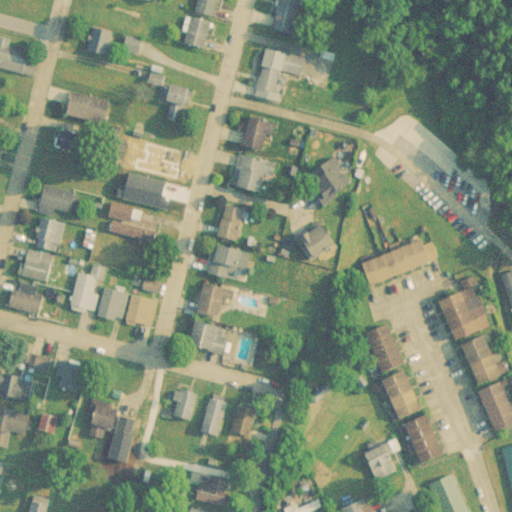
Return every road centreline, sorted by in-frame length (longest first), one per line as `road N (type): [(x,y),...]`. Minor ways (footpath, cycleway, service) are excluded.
road 1 (residential): [(0,315),(282,386),(251,511)]
road 2 (residential): [(162,357),(248,0)]
road 3 (residential): [(224,97),(374,133),(401,147),(511,245)]
road 4 (residential): [(0,241),(62,0)]
road 5 (residential): [(495,511),(407,290)]
